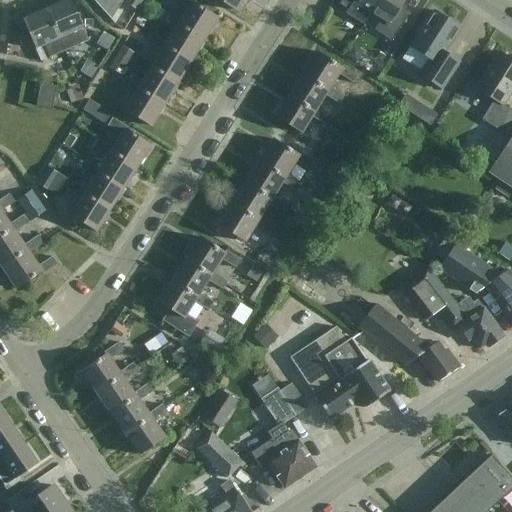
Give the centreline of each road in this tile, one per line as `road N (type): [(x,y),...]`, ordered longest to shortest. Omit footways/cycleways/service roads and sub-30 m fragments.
road 1 (residential): [(20,372),(77,328),(288,0)]
road 2 (primary): [(299,511),(511,365)]
road 3 (residential): [(116,511),(20,372)]
